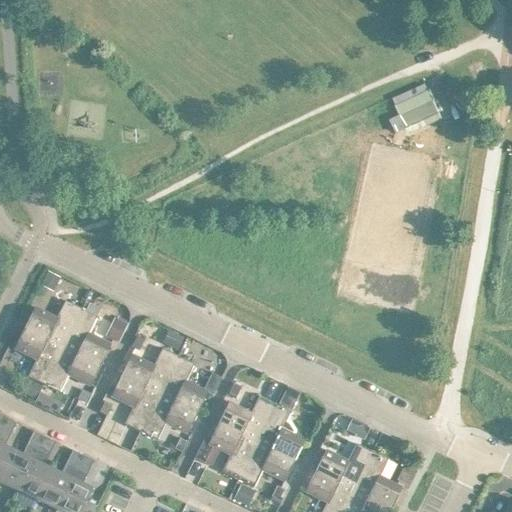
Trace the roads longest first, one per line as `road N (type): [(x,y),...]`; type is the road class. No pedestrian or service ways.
road 1 (residential): [(479,468),(38,251)]
road 2 (residential): [(154,476),(0,398)]
